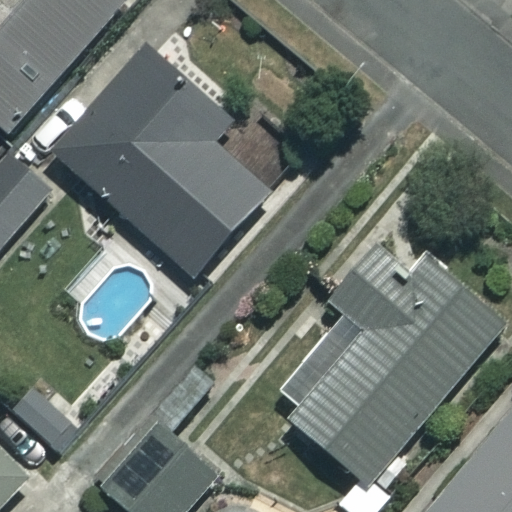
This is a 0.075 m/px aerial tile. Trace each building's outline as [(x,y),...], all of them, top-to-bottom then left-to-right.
[(129,0),(128,0),(26,0),(0,29),(0,126),(8,133),(129,0)] [(227,120),(152,52),(57,157),(192,278),(268,194),(209,140),(227,120)] [(0,246),(51,189),(13,155),(0,169),(0,246)] [(407,285),(375,254),(331,300),(364,332),(288,414),(365,486),(511,329),(511,326),(435,255),(407,285)] [(511,511),(511,410),(422,511),(511,511)] [(189,511),(219,480),(164,431),(109,492),(130,511),(189,511)] [(0,507),(25,481),(0,457),(0,507)]
